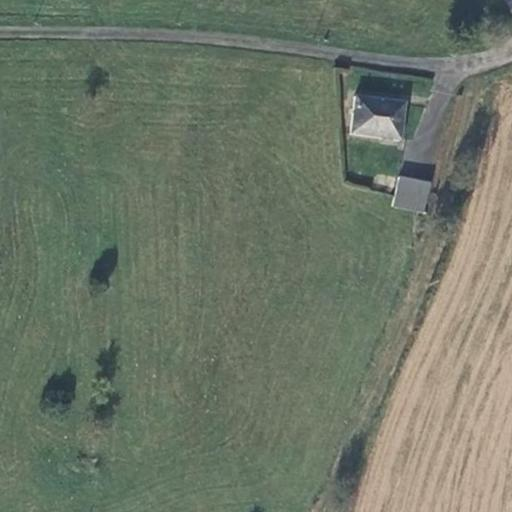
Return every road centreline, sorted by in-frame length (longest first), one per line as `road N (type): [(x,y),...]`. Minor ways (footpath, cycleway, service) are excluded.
road 1 (unclassified): [(0,33),(242,40),(451,66),(511,50)]
road 2 (track): [(323,511),(332,466),(408,267),(431,228),(482,61)]
